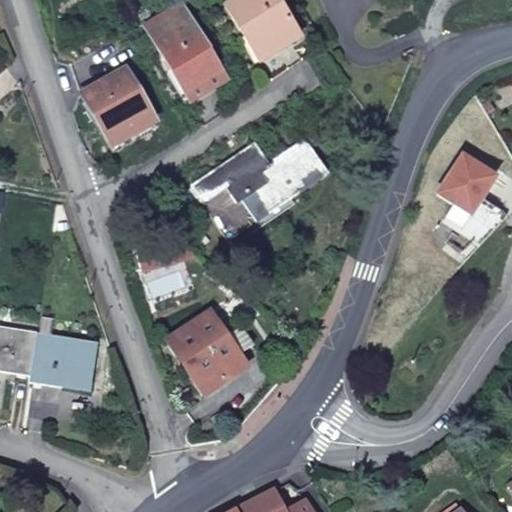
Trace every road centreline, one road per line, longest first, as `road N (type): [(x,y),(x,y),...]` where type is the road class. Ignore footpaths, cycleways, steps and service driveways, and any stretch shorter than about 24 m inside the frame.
road 1 (secondary): [(302,405),(346,323),(422,111),(445,70),(496,39),(511,40)]
road 2 (residential): [(302,405),(330,428),(372,442),(401,440),(432,428),(511,327)]
road 3 (residential): [(313,74),(87,218)]
road 4 (residential): [(169,472),(87,218)]
road 5 (residential): [(87,218),(16,0)]
road 6 (secondary): [(177,508),(252,459),(302,405)]
